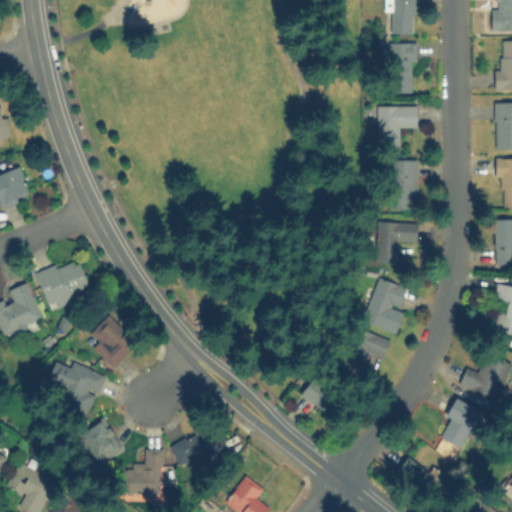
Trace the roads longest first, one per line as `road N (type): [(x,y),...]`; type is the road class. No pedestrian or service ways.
road 1 (tertiary): [(334,482),(192,358),(126,274),(55,130),(25,0)]
road 2 (residential): [(334,482),(401,399),(432,343),(452,271),(451,0)]
